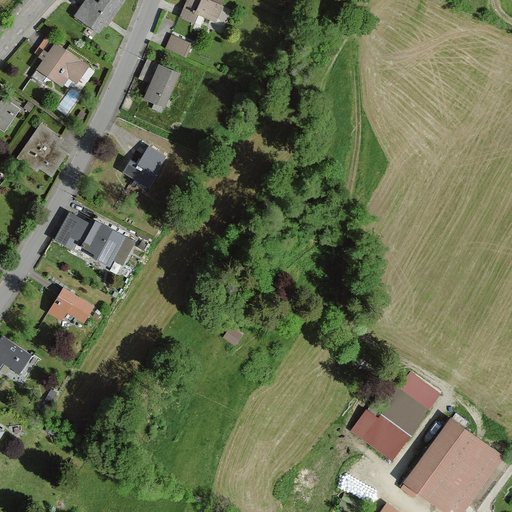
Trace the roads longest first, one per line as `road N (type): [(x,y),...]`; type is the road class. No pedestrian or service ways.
road 1 (trunk): [(337,511),(471,191),(511,66)]
road 2 (residential): [(151,0),(60,200),(0,302)]
